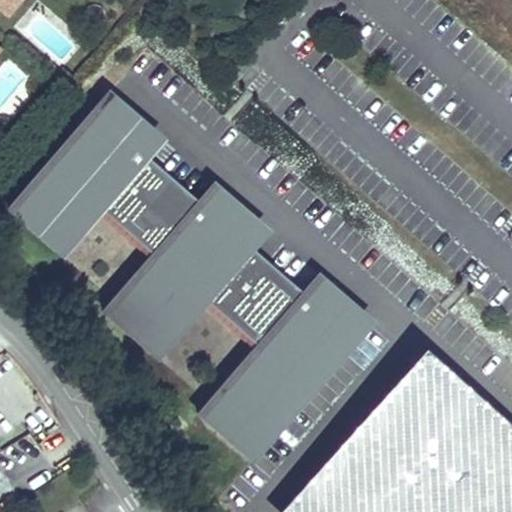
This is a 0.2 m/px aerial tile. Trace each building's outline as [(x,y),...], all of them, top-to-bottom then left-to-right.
[(0,0),(0,13),(8,21),(25,0),(0,0)] [(141,153),(156,137),(106,94),(91,110),(141,153)] [(58,251),(96,207),(151,254),(103,310),(153,353),(201,297),(256,345),(198,412),(248,455),(352,335),(301,291),(246,244),(196,201),(141,153),(91,110),(7,208),(58,251)] [(211,184),(196,201),(246,244),(261,227),(211,184)] [(316,275),(301,291),(352,335),(366,318),(316,275)] [(419,357),(353,435),(357,438),(420,365),(493,428),(497,424),(419,357)] [(357,438),(298,506),(304,511),(373,511),(403,478),(408,482),(414,484),(420,486),(426,487),(429,486),(433,486),(439,484),(444,482),(449,478),(454,474),(498,511),(511,511),(511,443),(493,428),(420,365),(357,438)] [(304,511),(298,506),(287,497),(273,511),(498,511),(454,474),(449,478),(444,482),(439,484),(433,486),(429,486),(426,487),(420,486),(414,484),(408,482),(403,478),(373,511),(304,511)]
